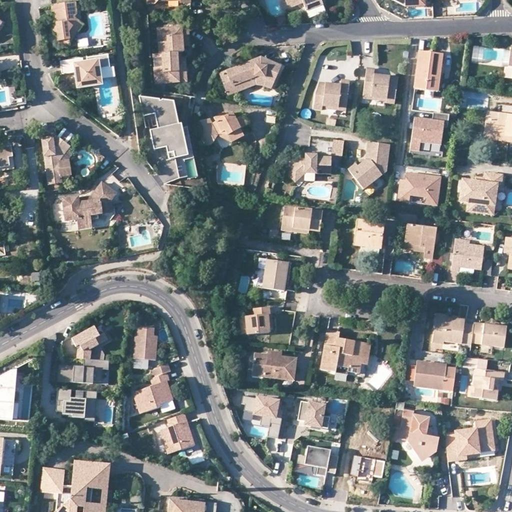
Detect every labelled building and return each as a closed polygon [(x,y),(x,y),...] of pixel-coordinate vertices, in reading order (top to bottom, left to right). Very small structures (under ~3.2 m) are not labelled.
[(149,0),(150,6),(158,6),(160,3),(170,3),(170,12),(192,10),(191,0),(149,0)] [(289,6),(289,8),(290,9),(303,4),(306,9),(323,2),(321,0),(286,0),(287,1),(282,2),(284,8),(289,6)] [(324,6),(323,2),(306,9),(307,12),(324,6)] [(75,27),(80,21),(76,18),(79,15),(76,3),(52,6),(53,15),(55,15),(57,25),(58,33),(60,43),(72,41),(74,41),(81,32),(75,27)] [(86,25),(80,21),(75,27),(81,32),(86,25)] [(185,54),(185,49),(184,29),(159,31),(160,56),(179,55),(185,54)] [(438,73),(440,74),(443,54),(419,51),(415,88),(435,91),(438,73)] [(179,55),(160,56),(155,56),(156,84),(180,84),(179,63),(179,55)] [(102,70),(111,69),(109,56),(89,59),(89,62),(84,63),(84,59),(62,63),(63,76),(75,74),(78,90),(98,88),(104,80),(102,70)] [(263,78),(274,83),(281,67),(261,58),(227,72),(233,86),(254,78),(263,78)] [(187,63),(179,63),(180,84),(187,83),(187,63)] [(111,69),(102,70),(104,80),(116,79),(115,69),(111,69)] [(389,83),(389,78),(374,76),(374,70),(366,69),(362,97),(386,100),(385,103),(394,104),(397,84),(389,83)] [(271,88),(274,83),(263,78),(254,78),(233,86),(227,72),(220,74),(229,96),(253,86),(262,85),(271,88)] [(340,86),(324,84),(323,90),(316,89),(314,95),(312,109),(321,110),(322,107),(345,110),(349,82),(340,81),(340,86)] [(27,104),(25,94),(16,95),(17,105),(27,104)] [(161,131),(154,132),(157,152),(169,150),(171,157),(176,156),(177,161),(191,158),(185,127),(183,128),(178,104),(142,98),(146,118),(158,116),(161,131)] [(448,128),(449,115),(434,113),(433,121),(419,119),(418,129),(413,128),(410,149),(420,151),(421,142),(441,144),(444,127),(448,128)] [(226,134),(233,145),(246,137),(242,131),(252,126),(246,116),(238,121),(234,115),(226,119),(224,116),(217,120),(218,123),(214,126),(212,121),(203,122),(207,147),(213,146),(219,137),(226,134)] [(500,119),(488,117),(486,134),(511,137),(511,116),(501,115),(500,119)] [(219,137),(233,145),(226,134),(219,137)] [(511,144),(511,137),(486,134),(485,141),(511,144)] [(58,136),(42,139),(49,183),(61,181),(60,177),(71,176),(69,161),(58,163),(71,147),(58,136)] [(333,141),(332,154),(341,156),(343,142),(333,141)] [(372,162),(367,162),(360,167),(358,164),(351,170),(365,190),(387,173),(391,146),(374,144),(373,153),(372,162)] [(0,167),(11,166),(10,156),(13,156),(12,145),(0,146),(0,167)] [(158,159),(170,157),(169,151),(157,152),(158,159)] [(320,157),(312,156),(312,161),(308,161),(302,161),(289,174),(298,184),(307,175),(333,176),(334,160),(319,159),(320,157)] [(182,180),(177,161),(159,164),(162,175),(159,177),(165,184),(168,184),(182,180)] [(439,206),(443,178),(408,173),(407,181),(402,180),(399,201),(411,202),(412,196),(428,198),(427,205),(439,206)] [(477,182),(463,180),(460,202),(469,204),(468,213),(488,215),(489,206),(496,207),(499,185),(503,186),(504,176),(486,174),(486,179),(485,183),(477,182)] [(79,203),(78,197),(62,199),(65,221),(76,219),(77,228),(91,226),(91,221),(98,220),(97,214),(111,212),(110,201),(116,194),(101,183),(92,195),(88,202),(79,203)] [(294,229),(311,231),(321,232),(324,212),(286,207),(283,225),(294,226),(294,229)] [(413,222),(414,215),(399,213),(398,223),(405,223),(405,221),(413,222)] [(385,223),(357,219),(354,244),(381,248),(385,223)] [(310,235),(311,231),(294,229),(294,226),(283,225),(283,231),(310,235)] [(426,248),(425,253),(425,258),(434,259),(438,230),(408,225),(406,245),(426,248)] [(405,250),(425,253),(426,248),(406,245),(405,250)] [(461,272),(461,267),(471,269),(475,269),(483,270),(486,247),(471,245),(471,247),(457,245),(453,270),(461,272)] [(433,269),(442,270),(444,254),(437,253),(436,262),(434,262),(433,269)] [(264,289),(285,292),(286,286),(287,276),(291,277),(293,264),(268,261),(266,271),(264,289)] [(247,318),(248,334),(249,336),(271,334),(269,316),(271,316),(271,309),(255,310),(255,317),(247,318)] [(448,316),(437,314),(433,342),(444,344),(444,341),(472,345),(472,342),(474,325),(465,324),(465,320),(447,318),(448,316)] [(506,327),(475,323),(474,325),(472,342),(481,344),(481,345),(503,348),(506,327)] [(85,359),(91,360),(92,352),(91,350),(108,340),(105,334),(100,336),(95,327),(72,339),(78,350),(77,359),(85,359)] [(135,360),(154,362),(154,359),(157,359),(159,338),(155,337),(155,330),(137,328),(135,360)] [(364,357),(370,358),(372,345),(341,339),(342,333),(329,331),(322,371),(337,374),(338,368),(349,370),(349,373),(361,375),(362,365),(364,357)] [(270,352),(269,356),(269,358),(283,360),(283,358),(284,354),(270,352)] [(269,358),(269,356),(256,354),(254,371),(263,373),(263,378),(294,382),(297,360),(283,358),(283,360),(269,358)] [(109,370),(110,361),(91,360),(85,359),(84,367),(84,369),(78,369),(78,366),(59,365),(58,381),(93,384),(94,381),(102,382),(103,370),(109,370)] [(415,386),(445,391),(447,368),(448,365),(418,362),(418,367),(415,381),(415,386)] [(167,375),(172,374),(169,366),(154,371),(156,379),(167,375)] [(406,380),(415,381),(418,367),(408,366),(406,380)] [(348,376),(349,373),(349,370),(338,368),(337,374),(348,376)] [(458,369),(447,368),(445,391),(455,392),(458,369)] [(496,381),(500,382),(504,382),(505,374),(476,370),(474,388),(470,388),(469,398),(498,402),(499,392),(495,391),(496,381)] [(35,380),(35,372),(27,372),(26,378),(26,379),(35,380)] [(21,377),(21,374),(0,382),(0,422),(17,425),(17,423),(21,377)] [(169,383),(167,375),(156,379),(152,380),(155,387),(134,393),(141,415),(161,409),(160,406),(173,402),(167,384),(169,383)] [(26,378),(21,377),(17,423),(22,424),(25,388),(26,385),(26,379),(26,378)] [(96,421),(99,392),(87,391),(86,399),(73,398),(73,390),(56,389),(55,409),(62,410),(62,413),(72,414),(72,417),(84,418),(84,420),(96,421)] [(280,439),(285,410),(282,410),(283,406),(284,402),(259,398),(259,399),(244,396),(243,404),(247,405),(245,411),(256,413),(256,414),(264,416),(273,418),(271,427),(269,437),(280,439)] [(329,429),(331,417),(324,416),(326,405),(303,401),(299,420),(307,421),(307,422),(310,423),(312,425),(322,427),(329,429)] [(419,459),(430,461),(438,455),(440,441),(428,438),(431,420),(415,417),(416,414),(405,412),(404,418),(402,433),(412,435),(410,444),(419,459)] [(195,448),(186,416),(169,421),(171,428),(161,431),(168,456),(195,448)] [(262,426),(271,427),(273,418),(264,416),(262,426)] [(402,433),(404,418),(397,417),(392,443),(400,444),(400,442),(402,433)] [(481,450),(497,449),(494,422),(478,424),(479,431),(458,433),(459,437),(449,438),(451,463),(462,462),(461,458),(470,457),(482,456),(481,454),(481,450)] [(409,444),(410,444),(412,435),(402,433),(400,442),(409,444)] [(15,437),(2,436),(0,464),(0,472),(12,474),(15,437)] [(336,474),(340,457),(331,455),(332,450),(309,446),(307,456),(305,465),(319,467),(317,475),(327,477),(327,472),(336,474)] [(300,455),(298,463),(305,465),(307,456),(300,455)] [(107,511),(112,467),(78,464),(76,491),(66,490),(66,497),(60,496),(59,511),(107,511)] [(66,497),(66,490),(68,471),(44,469),(41,494),(60,496),(66,497)] [(457,509),(457,497),(439,497),(439,509),(457,509)] [(166,499),(164,511),(218,511),(219,504),(166,499)]
